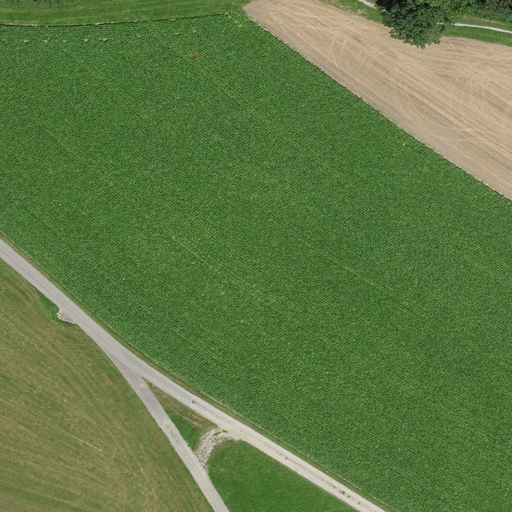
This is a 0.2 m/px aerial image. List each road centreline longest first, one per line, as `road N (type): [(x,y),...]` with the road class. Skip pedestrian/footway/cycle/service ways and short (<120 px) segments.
road 1 (track): [(0,250),(114,350),(369,511)]
road 2 (track): [(220,511),(114,350)]
